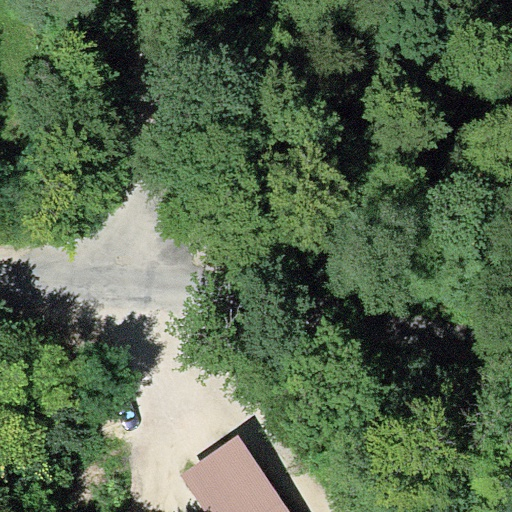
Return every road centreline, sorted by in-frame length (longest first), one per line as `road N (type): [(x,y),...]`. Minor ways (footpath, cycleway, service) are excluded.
road 1 (track): [(511,358),(267,305),(139,292)]
road 2 (track): [(139,292),(127,115),(142,0)]
road 3 (track): [(144,355),(325,511)]
road 4 (track): [(132,511),(144,355),(139,292)]
road 5 (track): [(139,292),(0,289)]
